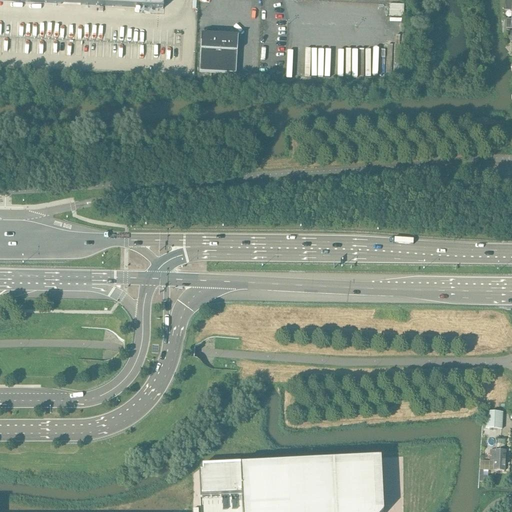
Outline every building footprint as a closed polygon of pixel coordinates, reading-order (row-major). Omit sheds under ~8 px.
[(0,0),(0,1),(27,3),(61,4),(80,5),(100,6),(163,9),(163,0),(0,0)] [(404,5),(389,5),(388,17),(403,17),(404,5)] [(238,37),(217,36),(215,32),(218,31),(217,30),(208,35),(201,35),(200,43),(199,72),(235,74),(236,56),(237,56),(238,38),(238,37)] [(501,429),(502,413),(486,412),(485,429),(501,429)] [(505,464),(506,452),(490,451),(490,462),(494,462),(494,464),(494,471),(504,472),(505,464)] [(203,472),(199,472),(200,498),(241,496),(242,511),(383,511),(381,458),(203,467),(203,472)]
